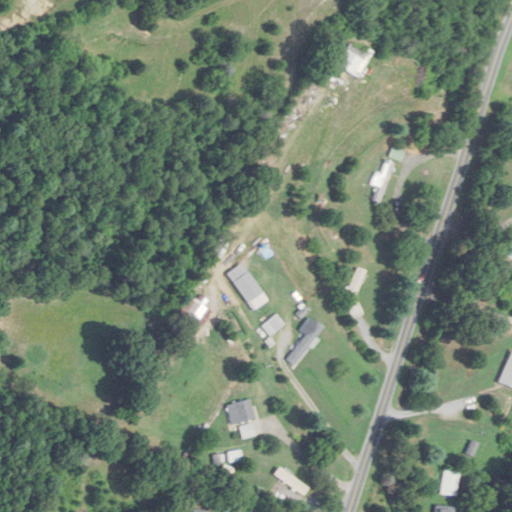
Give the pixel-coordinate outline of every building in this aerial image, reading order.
[(370,57),(348,43),(335,65),(356,79),(370,57)] [(371,201),(380,204),(393,163),(384,160),(371,201)] [(206,260),(217,266),(230,243),(219,237),(206,260)] [(356,300),(367,272),(356,268),(345,296),(356,300)] [(208,300),(200,295),(196,299),(192,296),(179,313),(200,329),(212,312),(203,306),(208,300)] [(322,328),(315,322),(287,360),(294,365),(322,328)] [(511,352),(510,352),(496,383),(511,390),(511,352)] [(232,425),(253,419),(248,400),(227,407),(232,425)] [(307,490),(280,468),(274,475),(302,497),(307,490)] [(458,473),(442,471),(440,495),(456,497),(458,473)]
